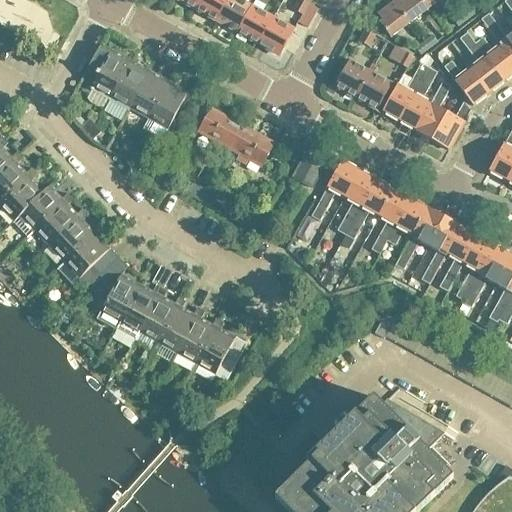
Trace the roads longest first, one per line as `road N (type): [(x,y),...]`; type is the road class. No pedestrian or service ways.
road 1 (residential): [(263,284),(158,225),(47,114)]
road 2 (residential): [(511,440),(378,355),(310,421)]
road 3 (residential): [(289,102),(105,2)]
road 4 (residential): [(447,191),(289,102)]
road 5 (residential): [(47,114),(105,2)]
